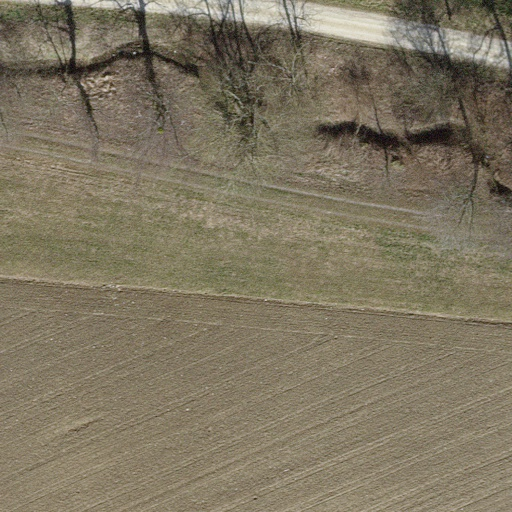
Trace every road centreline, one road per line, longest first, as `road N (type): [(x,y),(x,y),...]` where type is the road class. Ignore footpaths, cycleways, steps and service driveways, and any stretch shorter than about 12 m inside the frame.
road 1 (track): [(0,140),(511,236)]
road 2 (track): [(173,0),(511,51)]
